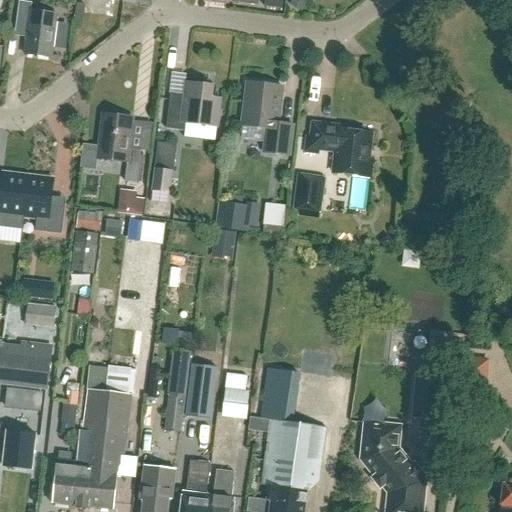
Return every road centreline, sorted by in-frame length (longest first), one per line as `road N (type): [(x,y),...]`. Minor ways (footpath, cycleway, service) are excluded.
road 1 (residential): [(383,0),(322,33),(164,7)]
road 2 (residential): [(164,7),(19,122),(0,119)]
